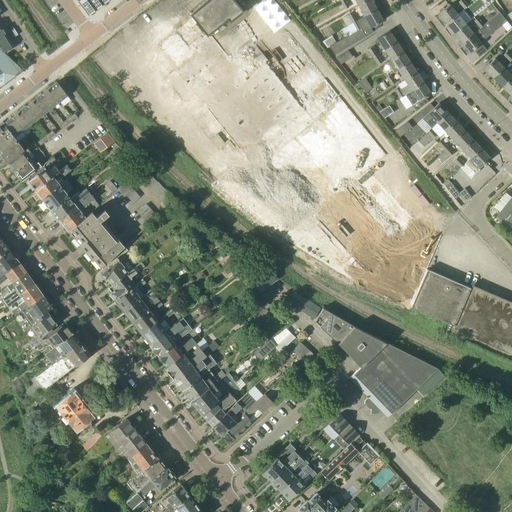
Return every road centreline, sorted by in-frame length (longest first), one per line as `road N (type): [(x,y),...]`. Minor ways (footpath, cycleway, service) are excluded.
road 1 (tertiary): [(219,480),(0,199)]
road 2 (secondary): [(511,130),(403,0)]
road 3 (residential): [(442,511),(327,390)]
road 4 (residential): [(327,390),(219,480)]
road 5 (residential): [(327,390),(336,348),(285,309),(280,293)]
